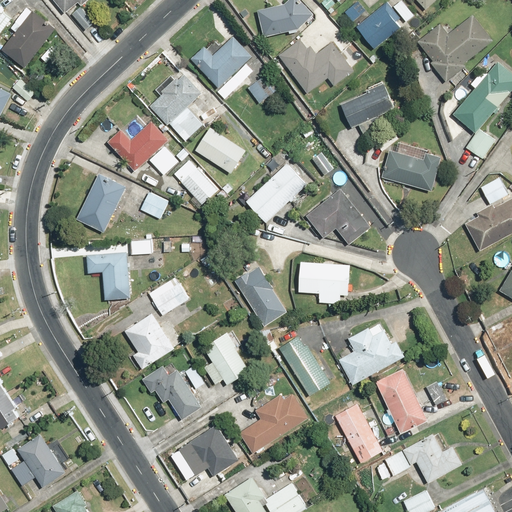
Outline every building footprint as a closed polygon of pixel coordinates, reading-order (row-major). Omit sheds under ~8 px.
[(57,0),(68,14),(81,3),(84,6),(91,0),(57,0)] [(261,10),(268,38),(304,27),(317,15),(303,0),(292,0),(288,3),(261,10)] [(340,4),(336,0),(326,0),(323,3),(331,12),(340,4)] [(370,9),(362,0),(348,13),(356,22),(370,9)] [(406,0),(405,0),(398,7),(410,21),(418,13),(406,0)] [(421,0),(430,9),(439,0),(421,0)] [(378,49),(407,23),(389,3),(360,29),(378,49)] [(59,28),(35,10),(29,6),(13,27),(19,32),(5,50),(29,68),(59,28)] [(82,7),(75,14),(90,30),(97,23),(82,7)] [(14,20),(5,13),(0,18),(0,32),(2,35),(14,20)] [(433,62),(446,78),(449,82),(469,66),(466,62),(496,40),(483,23),(475,14),(451,33),(444,24),(423,41),(437,59),(433,62)] [(222,88),(236,75),(256,56),(236,34),(216,54),(209,46),(195,59),(222,88)] [(314,46),(311,48),(304,39),(282,56),(311,93),(333,77),(338,84),(358,68),(337,40),(320,53),(314,46)] [(475,84),(480,89),(458,115),(477,131),(467,147),(487,160),(500,140),(482,129),(511,94),(511,70),(502,62),(499,66),(491,59),(483,68),(486,71),(475,84)] [(206,124),(191,108),(206,95),(189,74),(180,82),(177,79),(164,91),(167,94),(153,106),(171,126),(173,124),(188,141),(206,124)] [(263,103),(279,91),(268,75),(252,87),(263,103)] [(23,77),(15,86),(32,102),(41,93),(23,77)] [(368,88),(371,93),(343,104),(352,128),(362,124),(367,136),(385,128),(381,117),(400,109),(391,85),(388,80),(368,88)] [(0,114),(2,116),(14,93),(0,86),(0,114)] [(134,139),(124,128),(111,140),(137,170),(151,158),(166,175),(181,161),(166,144),(172,139),(156,120),(147,127),(134,139)] [(313,122),(302,130),(309,139),(320,131),(313,122)] [(252,152),(213,128),(199,151),(238,175),(252,152)] [(194,153),(188,147),(178,156),(185,162),(194,153)] [(324,151),(314,158),(327,175),(336,168),(324,151)] [(436,192),(443,164),(445,155),(429,151),(427,160),(393,151),(386,179),(436,192)] [(200,206),(205,202),(220,188),(193,159),(178,173),(198,195),(194,199),(200,206)] [(310,185),(291,164),(251,201),(270,222),(310,185)] [(129,184),(104,172),(81,219),(106,231),(129,184)] [(484,187),(492,204),(479,211),(482,216),(469,223),(483,250),(511,235),(511,200),(497,208),(495,203),(511,194),(511,192),(504,177),(484,187)] [(237,189),(231,182),(218,193),(225,201),(237,189)] [(375,227),(363,211),(344,187),(309,214),(328,238),(341,227),(354,243),(375,227)] [(173,200),(151,191),(144,208),(165,217),(173,200)] [(136,237),(135,254),(155,254),(156,237),(136,237)] [(178,239),(165,240),(165,252),(179,252),(178,239)] [(133,294),(132,272),(132,250),(91,251),(91,272),(107,272),(107,294),(133,294)] [(354,264),(305,262),(303,292),(321,292),(321,303),(343,304),(344,293),(353,293),(354,264)] [(261,266),(239,280),(268,325),(290,311),(261,266)] [(511,272),(502,290),(511,295),(511,272)] [(194,295),(180,276),(153,296),(166,314),(194,295)] [(146,368),(150,366),(178,349),(156,312),(128,329),(142,352),(138,354),(146,368)] [(383,322),(353,338),(360,351),(343,361),(355,383),(408,355),(400,339),(394,343),(383,322)] [(219,384),(227,379),(230,383),(253,370),(231,332),(208,345),(217,361),(209,366),(219,384)] [(303,334),(282,348),(313,395),(334,381),(303,334)] [(169,403),(174,400),(185,418),(205,406),(183,369),(178,372),(172,362),(147,377),(155,391),(159,388),(169,403)] [(407,369),(381,381),(405,431),(430,419),(407,369)] [(0,374),(0,420),(4,427),(27,413),(4,375),(1,377),(0,374)] [(441,380),(429,385),(438,406),(450,400),(441,380)] [(258,409),(264,417),(242,431),(256,454),(311,418),(297,395),(295,393),(285,399),(282,394),(258,409)] [(361,404),(339,416),(366,463),(387,451),(361,404)] [(245,459),(238,449),(220,423),(183,449),(201,475),(212,467),(219,477),(245,459)] [(21,448),(28,459),(16,467),(18,470),(15,472),(19,479),(23,476),(29,485),(40,478),(45,487),(70,471),(46,432),(21,448)] [(395,475),(420,462),(431,482),(466,463),(457,446),(448,451),(438,432),(387,459),(395,475)] [(13,446),(2,453),(8,463),(20,455),(13,446)] [(298,511),(310,504),(294,481),(271,497),(255,475),(228,494),(240,511),(298,511)] [(0,485),(0,511),(12,505),(0,485)] [(430,511),(438,508),(428,488),(406,500),(412,511),(430,511)] [(94,511),(81,489),(58,503),(62,511),(94,511)] [(496,511),(485,492),(447,511),(496,511)]
